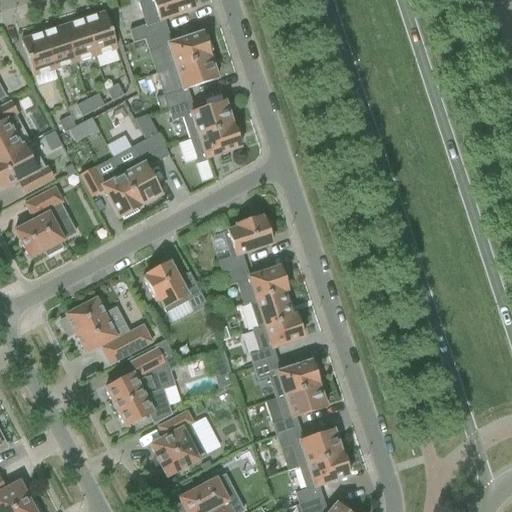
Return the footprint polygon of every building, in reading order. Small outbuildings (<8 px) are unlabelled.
[(132,45),(143,41),(166,33),(162,21),(193,12),(191,8),(194,7),(192,0),(148,0),(137,4),(140,13),(144,27),(128,32),(132,45)] [(92,15),(81,19),(94,57),(115,50),(103,14),(93,18),(92,15)] [(94,57),(81,19),(70,22),(71,25),(61,28),(73,64),(94,57)] [(73,64),(61,28),(52,31),(51,29),(40,32),(53,71),(73,64)] [(53,71),(40,32),(29,36),(30,39),(20,42),(31,78),(53,71)] [(170,45),(166,33),(143,41),(148,53),(158,50),(166,72),(208,58),(207,54),(210,53),(205,38),(202,39),(200,35),(170,45)] [(173,94),(155,100),(159,113),(166,110),(189,102),(185,91),(215,81),(208,58),(166,72),(173,94)] [(116,86),(105,92),(111,102),(122,97),(116,86)] [(96,96),(86,102),(91,113),(102,107),(96,96)] [(91,113),(86,102),(75,107),(81,118),(91,113)] [(193,114),(189,102),(166,110),(170,123),(181,119),(188,141),(231,127),(223,104),(193,114)] [(0,157),(19,148),(9,128),(17,124),(13,116),(15,115),(9,104),(0,108),(0,157)] [(68,118),(57,124),(63,134),(74,129),(68,118)] [(232,131),(231,127),(188,141),(196,164),(238,150),(237,145),(240,144),(235,129),(232,131)] [(156,136),(144,143),(155,164),(167,157),(156,136)] [(144,169),(155,164),(144,143),(111,160),(137,209),(159,197),(144,169)] [(19,148),(0,157),(0,192),(17,183),(24,196),(51,181),(45,170),(43,171),(38,161),(30,165),(20,147),(19,148)] [(137,209),(111,160),(79,177),(90,198),(102,192),(117,220),(121,218),(123,221),(136,214),(135,211),(137,209)] [(66,219),(59,208),(62,207),(52,190),(25,205),(34,221),(13,232),(28,261),(43,253),(45,257),(61,249),(59,245),(62,243),(53,226),(66,219)] [(217,263),(221,276),(244,268),(240,256),(270,247),(262,221),(260,222),(259,218),(234,226),(235,230),(221,235),(229,259),(217,263)] [(145,279),(142,281),(154,304),(158,302),(164,314),(186,302),(193,315),(206,308),(188,274),(176,281),(168,264),(144,277),(145,279)] [(248,280),(244,268),(221,276),(225,288),(235,285),(242,305),(285,291),(278,270),(248,280)] [(285,292),(285,291),(242,305),(242,306),(248,304),(257,330),(251,332),(251,333),(294,319),(294,318),(289,319),(280,294),(285,292)] [(110,331),(94,301),(64,317),(66,320),(58,324),(66,339),(73,335),(84,355),(99,347),(100,349),(99,350),(108,366),(150,344),(141,327),(127,335),(122,325),(110,331)] [(301,340),(294,319),(251,333),(258,353),(248,357),(252,369),(275,362),(271,350),(301,340)] [(224,329),(214,332),(218,344),(228,341),(224,329)] [(135,374),(103,391),(123,429),(132,424),(134,428),(145,422),(143,418),(151,414),(152,414),(168,405),(164,393),(172,390),(167,373),(177,368),(163,342),(153,348),(155,351),(130,364),(135,374)] [(221,353),(208,357),(219,391),(232,385),(221,353)] [(279,373),(275,362),(252,369),(256,382),(267,378),(274,400),(316,386),(315,383),(319,381),(314,367),(310,368),(309,363),(279,373)] [(324,409),(316,386),(274,400),(282,422),(271,426),(275,438),(298,431),(294,419),(324,409)] [(162,440),(148,447),(165,479),(197,462),(205,458),(188,426),(191,425),(185,414),(157,429),(162,440)] [(302,443),(298,431),(275,438),(279,451),(290,447),(297,469),(339,455),(332,432),(302,443)] [(341,459),(339,455),(297,469),(304,491),(294,495),(298,507),(294,508),(294,509),(321,500),(317,488),(347,478),(345,474),(349,473),(344,458),(341,459)] [(240,511),(229,490),(222,494),(215,480),(176,500),(179,504),(174,506),(177,511),(240,511)] [(0,511),(38,511),(34,504),(30,506),(18,484),(3,491),(0,484),(0,511)] [(325,511),(324,511),(321,500),(294,509),(295,511),(348,511),(341,506),(338,509),(335,507),(330,511),(325,511)]
